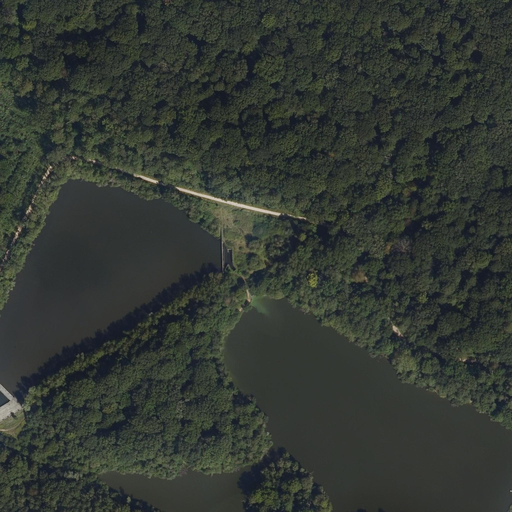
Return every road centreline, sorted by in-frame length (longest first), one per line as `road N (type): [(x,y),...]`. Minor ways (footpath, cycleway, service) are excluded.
road 1 (track): [(0,264),(52,163),(68,156),(334,226)]
road 2 (track): [(334,226),(408,343),(511,366)]
road 3 (track): [(339,223),(343,213),(327,184),(341,104),(339,39)]
road 4 (track): [(511,84),(424,78),(339,39)]
road 5 (track): [(511,126),(376,204)]
road 6 (track): [(217,0),(312,24),(339,39)]
